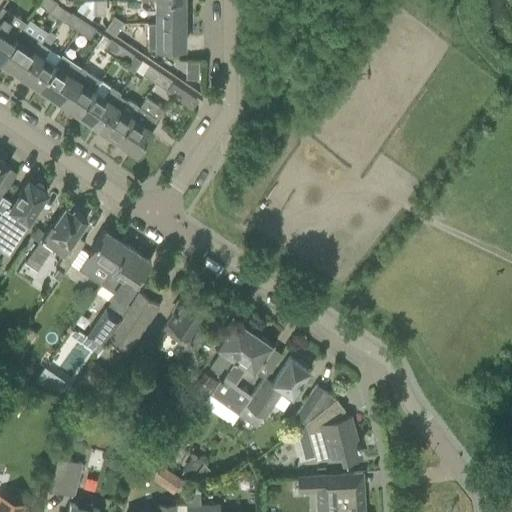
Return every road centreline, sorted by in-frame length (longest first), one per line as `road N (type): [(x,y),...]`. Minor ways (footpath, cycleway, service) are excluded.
road 1 (residential): [(484,511),(409,406),(389,363),(156,218)]
road 2 (residential): [(156,218),(0,113)]
road 3 (unclassified): [(156,218),(228,113)]
